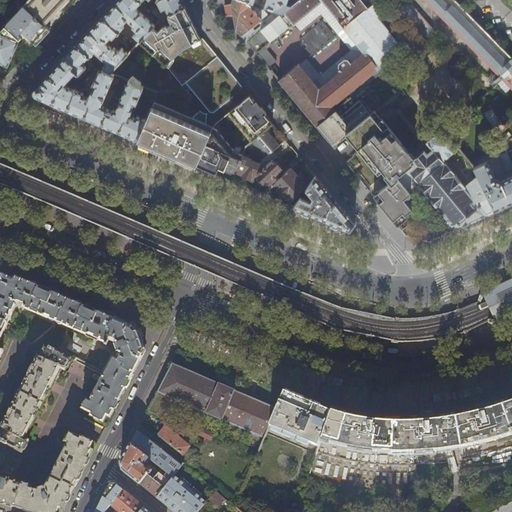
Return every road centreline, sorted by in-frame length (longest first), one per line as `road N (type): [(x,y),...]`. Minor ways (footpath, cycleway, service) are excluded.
road 1 (residential): [(198,0),(391,243),(402,269),(395,291)]
road 2 (primary): [(189,297),(358,365),(439,365),(511,341)]
road 3 (primary): [(221,222),(0,128)]
road 4 (primary): [(7,221),(189,297)]
road 5 (primary): [(395,291),(221,222)]
road 6 (residential): [(189,297),(104,463)]
road 7 (residential): [(99,0),(0,109)]
road 8 (primary): [(511,249),(395,291)]
